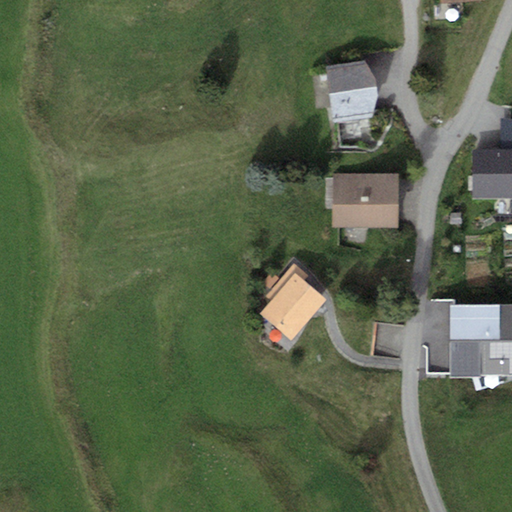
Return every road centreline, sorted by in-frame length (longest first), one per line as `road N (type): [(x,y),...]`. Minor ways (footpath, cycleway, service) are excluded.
road 1 (unclassified): [(511,5),(475,100),(434,159),(410,389),(412,431),(438,511)]
road 2 (track): [(434,159),(402,103),(407,0)]
